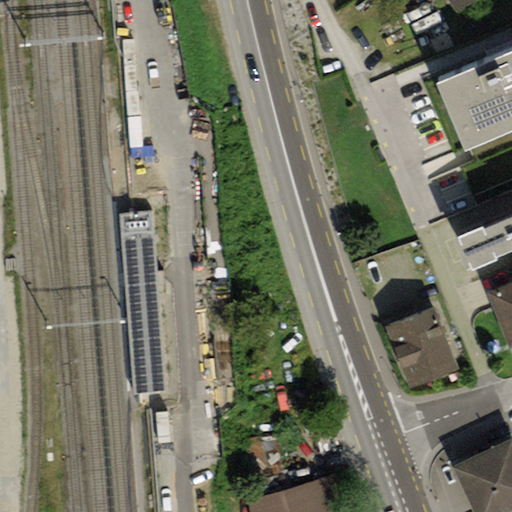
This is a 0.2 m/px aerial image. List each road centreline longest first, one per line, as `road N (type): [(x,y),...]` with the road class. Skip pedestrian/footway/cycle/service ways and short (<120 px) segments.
road 1 (primary): [(377,446),(309,241),(247,0)]
road 2 (unknown): [(488,402),(350,64)]
road 3 (residential): [(377,446),(511,393)]
